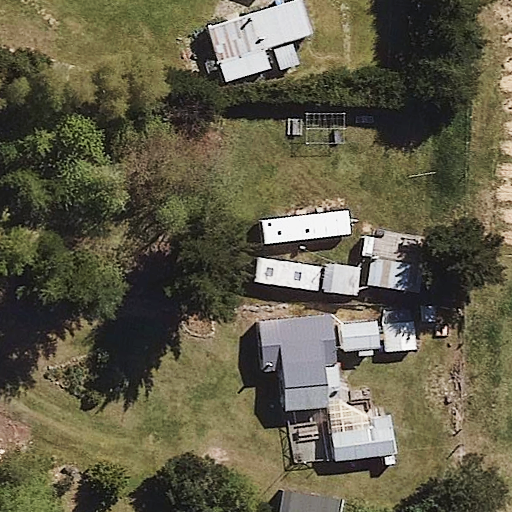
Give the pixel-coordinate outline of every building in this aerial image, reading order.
[(267,73),(299,64),(291,38),(312,32),(302,0),(258,0),(172,25),(187,78),(216,70),(219,82),(266,69),(267,73)] [(300,103),(299,131),(339,132),(340,105),(300,103)] [(353,104),(351,131),(394,133),(395,106),(353,104)] [(284,189),(278,228),(318,235),(311,286),(358,293),(360,282),(416,291),(425,235),(373,227),(377,203),(284,189)] [(416,315),(416,301),(249,304),(250,357),(273,357),(274,400),(320,399),(320,420),(286,421),(287,459),(393,457),(392,404),(360,405),(359,391),(345,392),(345,352),(421,351),(420,336),(431,336),(431,315),(416,315)] [(275,486),(272,510),(288,511),(335,511),(339,495),(275,486)]
